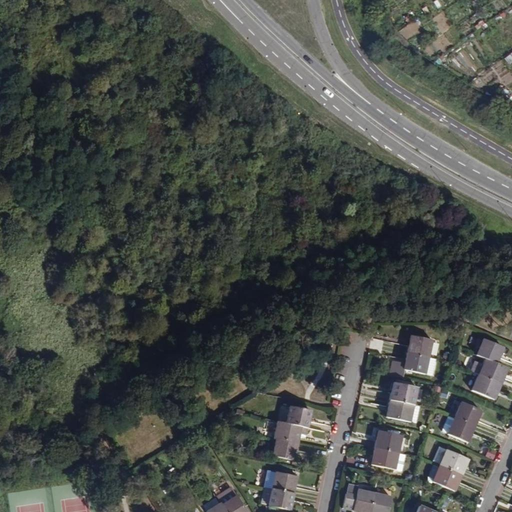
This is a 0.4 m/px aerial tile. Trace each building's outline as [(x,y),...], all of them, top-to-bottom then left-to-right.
[(407,353),(428,358),(432,341),(411,337),(407,353)] [(476,355),(486,359),(496,364),(502,348),(483,340),(476,355)] [(428,358),(407,353),(404,371),(406,371),(406,374),(412,375),(412,373),(424,376),(428,358)] [(432,377),(436,360),(428,358),(424,376),(432,377)] [(507,368),(496,364),(486,359),(483,365),(476,362),(471,372),(479,375),(500,384),(507,368)] [(493,400),(500,384),(479,375),(472,391),(493,400)] [(389,400),(413,405),(416,390),(393,385),(389,400)] [(420,407),(413,405),(389,400),(385,419),(409,424),(409,423),(416,425),(420,407)] [(454,418),(474,427),(481,412),(460,403),(454,418)] [(289,408),(286,424),(306,428),(310,412),(289,408)] [(467,444),(474,427),(454,418),(447,416),(443,425),(441,432),(447,435),(446,435),(467,444)] [(305,435),(306,428),(286,424),(277,422),(273,439),(276,439),(297,444),(298,438),(299,434),(305,435)] [(377,432),(374,448),(397,453),(400,437),(377,432)] [(293,461),(297,444),(276,439),(273,457),(293,461)] [(397,453),(374,448),(370,466),(393,471),(397,453)] [(439,467),(461,476),(468,460),(445,450),(439,467)] [(353,461),(352,467),(362,469),(363,462),(353,461)] [(454,492),(461,476),(439,467),(432,483),(454,492)] [(271,489),(293,494),(296,478),(267,472),(264,487),(271,489)] [(94,511),(92,485),(8,495),(9,511),(94,511)] [(346,487),(344,496),(354,498),(356,491),(356,489),(346,487)] [(220,504),(224,511),(244,511),(230,489),(216,498),(220,504)] [(268,506),(271,491),(263,489),(260,504),(268,506)] [(289,511),(293,494),(271,489),(271,491),(268,506),(268,507),(289,511)] [(369,511),(373,495),(356,491),(354,498),(344,496),(341,511),(345,511),(369,511)] [(386,511),(389,499),(373,495),(369,511),(386,511)]
